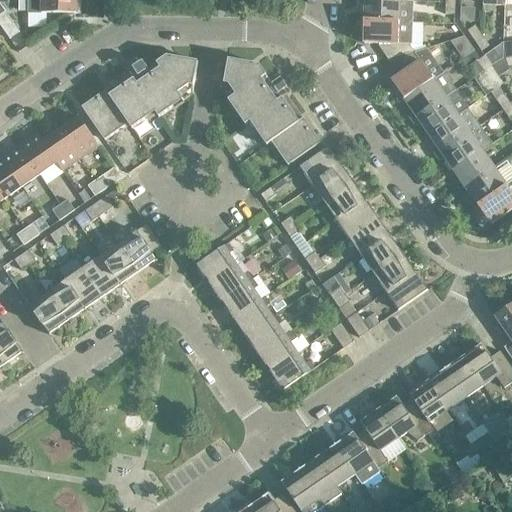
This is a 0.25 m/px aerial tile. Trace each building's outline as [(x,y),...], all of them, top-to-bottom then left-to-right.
[(26,0),(26,15),(81,15),(80,0),(26,0)] [(365,1),(358,0),(358,4),(360,7),(365,7),(364,21),(364,22),(412,24),(413,2),(399,2),(365,1)] [(445,3),(445,13),(454,14),(455,4),(445,3)] [(7,14),(0,18),(0,26),(0,27),(11,41),(21,34),(7,14)] [(358,21),(358,24),(361,28),(365,28),(364,43),(377,43),(390,62),(415,54),(411,47),(411,45),(410,45),(412,45),(413,24),(412,24),(364,22),(364,21),(358,21)] [(476,43),(482,39),(474,27),(468,31),(476,43)] [(482,39),(476,43),(481,51),(488,47),(482,39)] [(503,43),(484,57),(491,67),(503,60),(503,43)] [(415,54),(390,62),(400,76),(392,82),(401,94),(397,96),(397,101),(399,104),(405,100),(444,73),(428,50),(415,54)] [(478,62),(470,67),(477,77),(478,77),(491,67),(484,57),(482,59),(478,62)] [(107,93),(83,111),(105,144),(129,127),(132,132),(156,116),(159,121),(193,98),(198,65),(167,59),(157,66),(161,71),(138,87),(135,82),(111,98),(107,93)] [(229,62),(223,96),(246,128),(251,125),(267,149),(272,145),(289,169),(321,146),(304,121),(299,125),(283,101),(278,104),(262,82),(267,78),(260,68),(229,62)] [(143,64),(133,71),(139,80),(149,73),(143,64)] [(477,77),(474,79),(486,97),(490,94),(504,85),(499,78),(491,67),(478,77),(477,77)] [(444,73),(405,100),(413,111),(409,114),(409,118),(412,122),(456,91),(444,73)] [(282,82),(273,88),(280,98),(288,91),(282,82)] [(456,91),(412,122),(414,124),(418,126),(421,124),(430,136),(469,109),(456,91)] [(505,112),(511,107),(503,95),(497,100),(505,112)] [(469,109),(430,136),(437,147),(434,149),(434,154),(436,157),(481,126),(469,109)] [(79,120),(61,133),(81,161),(99,149),(79,120)] [(481,126),(436,157),(438,160),(442,161),(446,159),(454,171),(482,152),(494,144),(481,126)] [(61,133),(43,145),(58,166),(64,174),(81,161),(61,133)] [(58,166),(43,145),(38,137),(21,149),(41,177),(58,166)] [(120,165),(132,158),(122,142),(110,149),(120,165)] [(41,177),(21,149),(3,161),(23,190),(41,177)] [(311,188),(342,166),(330,150),(300,171),(311,188)] [(482,152),(454,171),(462,182),(459,185),(458,190),(461,193),(495,170),(482,152)] [(3,161),(0,162),(0,194),(5,202),(23,190),(3,161)] [(354,185),(342,166),(311,188),(324,206),(354,185)] [(495,170),(461,193),(463,196),(467,197),(470,194),(479,207),(507,187),(506,186),(495,170)] [(96,183),(104,193),(111,188),(104,178),(96,183)] [(104,193),(96,183),(88,189),(96,199),(104,193)] [(354,185),(324,206),(337,224),(367,203),(354,185)] [(479,207),(473,211),(475,214),(480,214),(483,212),(492,224),(511,210),(511,194),(507,187),(479,207)] [(273,215),(283,207),(272,190),(261,198),(273,215)] [(108,198),(93,208),(101,218),(115,208),(108,198)] [(61,205),(69,216),(75,212),(68,201),(61,205)] [(379,220),(367,203),(337,224),(348,241),(379,220)] [(69,216),(61,205),(52,211),(60,222),(69,216)] [(283,207),(273,215),(286,233),(296,226),(283,207)] [(101,218),(93,208),(86,213),(93,224),(101,218)] [(379,220),(348,241),(361,260),(392,239),(379,220)] [(296,226),(286,233),(298,251),(308,243),(296,226)] [(26,231),(33,242),(40,237),(33,227),(26,231)] [(147,227),(120,246),(140,276),(158,264),(152,256),(153,256),(152,256),(162,249),(147,227)] [(58,232),(64,241),(71,237),(64,228),(58,232)] [(268,243),(276,237),(271,230),(263,236),(268,243)] [(33,242),(26,231),(17,237),(24,248),(33,242)] [(64,241),(58,232),(50,237),(57,246),(64,241)] [(403,255),(392,239),(361,260),(373,276),(403,255)] [(308,243),(298,251),(309,268),(320,260),(308,243)] [(120,246),(102,258),(122,288),(140,276),(120,246)] [(209,286),(241,264),(229,246),(197,268),(209,286)] [(279,252),(283,259),(290,254),(286,247),(279,252)] [(24,257),(30,267),(36,263),(29,254),(24,257)] [(403,255),(373,276),(386,295),(416,274),(403,255)] [(30,267),(24,257),(15,263),(22,273),(30,267)] [(102,258),(84,270),(105,300),(122,288),(102,258)] [(352,258),(337,270),(347,284),(363,272),(352,258)] [(333,279),(320,260),(309,268),(322,286),(333,279)] [(289,280),(301,272),(294,262),(282,270),(289,280)] [(241,264),(209,286),(221,303),(253,281),(241,264)] [(84,270),(67,282),(88,312),(105,300),(84,270)] [(416,274),(386,295),(399,314),(429,293),(416,274)] [(344,295),(333,279),(322,286),(334,303),(344,295)] [(265,298),(253,281),(221,303),(233,321),(265,298)] [(67,282),(49,294),(70,324),(88,312),(67,282)] [(70,324),(49,294),(29,308),(50,338),(70,324)] [(344,295),(334,303),(347,322),(357,314),(344,295)] [(265,298),(233,321),(246,338),(278,316),(265,298)] [(325,307),(320,300),(314,304),(319,312),(325,307)] [(511,309),(507,306),(497,312),(500,318),(498,319),(511,339),(511,344),(505,350),(511,360),(511,309)] [(357,314),(347,322),(360,340),(370,333),(357,314)] [(372,326),(382,339),(396,328),(386,315),(372,326)] [(278,316),(246,338),(257,355),(289,333),(278,316)] [(334,319),(323,327),(328,334),(339,327),(334,319)] [(3,326),(0,327),(0,355),(8,367),(24,356),(3,326)] [(342,326),(331,333),(344,351),(354,344),(342,326)] [(302,352),(289,333),(257,355),(270,374),(302,352)] [(482,347),(463,360),(484,389),(497,379),(505,391),(511,385),(511,369),(501,354),(491,360),(482,347)] [(302,352),(270,374),(284,393),(316,371),(302,352)] [(0,372),(8,367),(0,355),(0,372)] [(484,389),(463,360),(446,372),(466,401),(484,389)] [(466,401),(446,372),(428,385),(448,413),(466,401)] [(448,413),(428,385),(410,397),(417,407),(416,407),(430,426),(435,433),(434,433),(435,433),(430,426),(448,413)] [(398,400),(379,412),(399,442),(408,436),(419,444),(434,433),(435,433),(430,426),(416,407),(407,413),(398,400)] [(354,435),(354,436),(361,446),(374,465),(379,472),(389,464),(382,454),(399,442),(379,412),(361,425),(371,439),(361,445),(354,435)] [(66,419),(44,443),(63,461),(86,437),(66,419)] [(511,428),(506,420),(499,425),(506,434),(511,430),(511,428)] [(374,465),(354,436),(336,448),(356,477),(362,487),(381,475),(374,465)] [(470,445),(478,456),(486,450),(478,440),(470,445)] [(478,456),(470,445),(464,449),(471,460),(478,456)] [(511,447),(491,462),(507,484),(511,480),(511,447)] [(356,477),(336,448),(318,460),(338,489),(356,477)] [(318,460),(300,473),(320,502),(338,489),(318,460)] [(304,511),(320,502),(300,473),(282,485),(300,511),(304,511)] [(427,480),(422,483),(419,490),(423,497),(433,491),(427,480)] [(409,491),(398,499),(407,511),(408,511),(411,510),(418,505),(409,491)] [(406,511),(394,495),(382,502),(387,511),(406,511)] [(251,509),(252,511),(294,511),(288,504),(279,510),(269,497),(251,509)]
